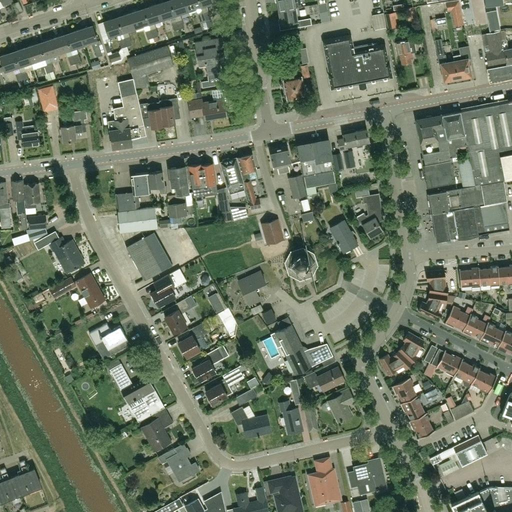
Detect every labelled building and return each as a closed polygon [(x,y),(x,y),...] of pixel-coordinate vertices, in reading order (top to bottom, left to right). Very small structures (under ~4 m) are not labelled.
[(168,0),(156,4),(161,19),(174,15),(169,0),(168,0)] [(169,0),(174,15),(187,11),(183,0),(169,0)] [(198,0),(183,0),(187,11),(195,8),(197,13),(202,12),(200,7),(198,0)] [(277,0),(279,10),(294,8),(301,7),(300,0),(277,0)] [(143,8),(148,24),(161,19),(156,4),(143,8)] [(130,13),(135,28),(148,24),(143,8),(130,13)] [(280,30),(305,26),(312,25),(310,18),(297,20),(294,8),(279,10),(281,23),(279,23),(280,30)] [(399,11),(385,14),(388,28),(396,26),(394,18),(400,17),(399,11)] [(384,12),(374,15),(378,31),(388,28),(384,12)] [(117,17),(122,32),(135,28),(130,13),(117,17)] [(122,32),(117,17),(104,21),(109,37),(122,32)] [(79,31),(84,45),(91,43),(93,48),(99,46),(97,41),(93,26),(79,31)] [(511,48),(508,49),(504,30),(493,32),(499,63),(506,62),(506,63),(511,61),(511,48)] [(84,45),(79,31),(66,35),(71,49),(84,45)] [(499,63),(493,32),(482,34),(488,66),(499,63)] [(71,49),(66,35),(53,39),(58,54),(71,49)] [(366,87),(365,83),(392,77),(389,61),(388,61),(385,45),(385,44),(364,48),(363,45),(353,47),(352,41),(351,41),(350,35),(323,40),(329,73),(328,73),(328,74),(331,89),(359,84),(359,88),(366,87)] [(219,38),(194,43),(198,65),(205,63),(207,75),(221,73),(220,64),(226,63),(222,45),(220,45),(219,38)] [(58,54),(53,39),(40,44),(45,58),(58,54)] [(409,40),(395,43),(398,56),(400,56),(401,64),(411,62),(410,58),(413,58),(412,53),(415,52),(414,44),(413,39),(409,40)] [(185,51),(183,41),(176,42),(178,52),(185,51)] [(45,58),(40,44),(27,48),(31,62),(45,58)] [(127,58),(128,62),(133,78),(136,88),(136,90),(148,87),(145,75),(148,74),(174,65),(167,45),(127,58)] [(463,78),(464,77),(470,75),(470,71),(471,71),(468,59),(471,58),(468,45),(459,47),(461,54),(454,56),(454,60),(458,78),(460,79),(463,78)] [(96,56),(102,54),(99,46),(93,48),(96,56)] [(437,55),(445,54),(443,46),(436,48),(437,55)] [(31,62),(27,48),(14,52),(18,67),(31,62)] [(302,63),(308,62),(309,62),(306,48),(305,48),(299,49),(302,63)] [(18,67),(14,52),(0,57),(5,71),(18,67)] [(119,52),(109,55),(111,62),(121,60),(119,52)] [(458,78),(454,60),(447,62),(445,54),(437,55),(439,64),(441,63),(444,80),(458,78)] [(511,62),(486,67),(489,82),(511,77),(511,62)] [(303,77),(309,75),(307,64),(300,66),(303,77)] [(284,81),(287,98),(288,98),(290,99),(294,99),(295,97),(304,95),(301,77),(291,79),(288,67),(282,68),(284,80),(284,81)] [(20,88),(25,86),(23,81),(20,73),(15,74),(18,82),(20,88)] [(115,120),(108,121),(112,148),(132,145),(131,139),(137,137),(146,136),(144,126),(142,118),(137,92),(136,90),(136,88),(135,86),(121,89),(123,96),(121,96),(123,106),(113,108),(115,120)] [(159,101),(159,102),(163,125),(175,123),(173,109),(179,108),(177,98),(159,101)] [(204,118),(226,114),(224,99),(203,102),(202,99),(188,101),(191,117),(204,115),(204,118)] [(511,101),(494,105),(508,179),(511,177),(511,101)] [(151,128),(153,128),(163,126),(163,125),(159,102),(148,104),(148,103),(139,104),(143,118),(149,117),(151,128)] [(467,145),(475,185),(508,179),(494,105),(461,111),(464,128),(467,145)] [(84,118),(87,118),(86,110),(73,112),(74,124),(61,125),(64,142),(76,140),(76,138),(87,137),(85,123),(84,118)] [(441,114),(445,132),(447,144),(450,158),(458,156),(456,148),(467,145),(464,128),(461,111),(460,111),(441,114)] [(450,158),(447,144),(445,132),(441,114),(416,119),(424,163),(425,163),(425,164),(423,164),(424,165),(450,160),(450,158)] [(24,146),(40,143),(38,131),(24,133),(22,121),(16,122),(19,139),(23,139),(24,146)] [(6,135),(14,134),(12,122),(5,123),(6,135)] [(344,139),(338,140),(340,150),(346,149),(347,151),(343,152),(346,168),(355,166),(351,145),(357,144),(357,147),(362,146),(362,143),(368,142),(366,129),(355,131),(354,129),(343,131),(344,139)] [(297,144),(300,161),(301,164),(302,164),(306,188),(335,182),(331,159),(332,158),(328,138),(319,140),(319,139),(306,142),(297,144)] [(288,165),(291,164),(287,145),(270,150),(274,168),(278,167),(280,173),(289,170),(288,165)] [(344,168),(341,153),(332,154),(335,170),(344,168)] [(251,183),(250,180),(250,179),(258,178),(256,169),(252,154),(238,157),(241,173),(242,173),(243,180),(244,180),(249,200),(251,209),(261,207),(259,199),(256,199),(251,183)] [(221,162),(220,162),(221,163),(227,186),(228,187),(230,194),(245,190),(243,183),(243,182),(236,158),(235,158),(230,160),(229,158),(223,160),(223,162),(221,162)] [(454,181),(450,160),(424,165),(427,186),(454,181)] [(190,173),(189,173),(190,184),(191,183),(193,194),(204,192),(205,196),(217,194),(217,189),(213,164),(213,163),(201,165),(201,164),(189,165),(189,166),(190,173)] [(188,193),(184,166),(169,168),(171,186),(175,185),(176,194),(188,193)] [(162,170),(150,172),(152,187),(159,186),(160,193),(167,192),(166,185),(164,185),(162,170)] [(150,188),(152,187),(150,172),(136,173),(130,174),(133,192),(116,194),(118,211),(139,208),(138,193),(150,191),(150,188)] [(293,198),(306,195),(302,174),(288,177),(293,198)] [(25,200),(23,180),(12,181),(14,201),(16,200),(18,213),(20,213),(22,230),(27,229),(25,200)] [(503,180),(475,185),(466,187),(469,207),(506,201),(503,180)] [(35,202),(40,202),(39,183),(25,184),(27,207),(35,207),(35,202)] [(432,213),(468,207),(469,207),(466,187),(428,193),(428,194),(432,212),(432,213)] [(319,192),(307,195),(309,202),(320,199),(319,192)] [(378,222),(383,219),(378,194),(361,197),(362,203),(366,203),(368,215),(365,216),(363,214),(357,217),(361,224),(369,237),(382,229),(378,222)] [(220,212),(230,211),(227,199),(218,200),(220,212)] [(509,229),(505,201),(506,201),(469,207),(468,207),(473,235),(486,233),(486,234),(487,234),(488,234),(489,234),(489,233),(489,232),(509,229)] [(170,205),(172,218),(188,215),(186,203),(170,205)] [(117,211),(119,225),(120,232),(157,227),(154,206),(139,208),(118,211),(117,211)] [(235,207),(230,207),(234,220),(238,219),(235,207)] [(473,235),(468,207),(432,213),(436,241),(473,235)] [(29,228),(47,227),(46,215),(28,216),(29,228)] [(160,220),(160,228),(171,226),(170,219),(160,220)] [(266,244),(283,239),(277,219),(260,224),(266,244)] [(343,251),(357,244),(344,220),(330,228),(343,251)] [(126,246),(144,280),(172,265),(154,231),(126,246)] [(66,243),(62,237),(50,243),(54,250),(55,250),(67,272),(85,262),(72,240),(66,243)] [(291,263),(291,264),(293,270),(294,271),(294,270),(299,273),(299,274),(301,274),(301,273),(306,271),(306,272),(307,272),(308,271),(311,265),(311,264),(309,257),(308,256),(303,253),(301,253),(301,254),(295,255),(294,257),(291,263)] [(9,256),(4,259),(12,272),(17,269),(13,262),(9,256)] [(511,264),(509,265),(510,265),(510,266),(498,268),(499,283),(509,282),(510,284),(511,283),(511,264)] [(498,268),(498,265),(497,265),(497,266),(490,266),(490,267),(491,267),(491,268),(479,269),(480,285),(490,284),(491,286),(499,285),(499,286),(500,286),(499,283),(498,268)] [(479,269),(479,267),(478,267),(471,268),(471,269),(472,269),(472,270),(460,271),(460,268),(459,268),(461,289),(462,289),(461,286),(471,286),(472,287),(480,287),(481,287),(480,285),(479,269)] [(175,287),(178,285),(186,280),(179,268),(153,282),(157,289),(151,292),(152,294),(151,297),(154,303),(157,304),(158,305),(179,294),(175,287)] [(429,292),(447,295),(448,287),(446,287),(444,270),(426,271),(427,281),(430,281),(430,284),(429,292)] [(90,306),(104,298),(90,272),(76,280),(90,306)] [(265,283),(260,272),(238,282),(248,304),(259,299),(255,291),(257,291),(258,288),(257,287),(265,283)] [(71,277),(61,282),(49,289),(54,298),(76,286),(71,277)] [(447,295),(429,292),(428,300),(426,303),(422,301),(418,311),(434,318),(442,302),(446,303),(446,299),(453,300),(455,296),(447,295)] [(181,313),(197,305),(191,295),(174,304),(177,309),(164,316),(173,332),(187,325),(181,313)] [(453,305),(445,324),(445,323),(453,327),(454,325),(463,329),(463,330),(471,313),(472,309),(469,308),(466,314),(459,310),(460,309),(454,306),(454,305),(453,305)] [(267,323),(275,319),(270,309),(262,313),(267,323)] [(481,338),(488,321),(490,318),(487,316),(484,322),(477,318),(477,317),(471,314),(471,313),(463,330),(463,329),(462,332),(463,332),(463,331),(470,335),(471,333),(480,338),(481,338)] [(195,339),(211,330),(206,321),(189,330),(192,335),(179,342),(187,356),(200,349),(195,339)] [(481,338),(480,338),(479,340),(480,340),(480,339),(488,343),(488,341),(498,346),(505,331),(504,331),(494,327),(495,325),(488,322),(489,321),(488,321),(481,338)] [(111,354),(130,344),(120,326),(111,331),(107,323),(89,333),(96,344),(103,340),(111,354)] [(277,348),(282,346),(296,339),(297,338),(290,325),(271,334),(277,348)] [(498,346),(497,348),(505,351),(506,349),(511,352),(511,334),(511,335),(511,333),(506,330),(506,329),(505,329),(504,331),(505,331),(498,346)] [(399,350),(412,363),(417,357),(415,355),(424,340),(408,331),(403,340),(406,341),(404,345),(399,350)] [(327,345),(318,348),(306,351),(304,349),(303,348),(300,348),(296,339),(282,346),(295,371),(320,359),(321,361),(332,356),(327,345)] [(194,369),(192,371),(195,376),(198,376),(200,379),(201,380),(207,377),(208,376),(208,375),(215,371),(212,364),(229,355),(223,345),(205,354),(208,359),(206,360),(193,367),(194,369)] [(461,360),(462,361),(463,358),(462,358),(462,359),(456,355),(455,356),(456,356),(455,357),(445,352),(446,350),(445,349),(439,361),(434,358),(431,363),(437,366),(436,368),(438,366),(447,371),(446,372),(453,376),(453,377),(455,375),(454,374),(461,360)] [(406,368),(412,363),(399,350),(393,356),(390,358),(388,354),(379,359),(388,375),(403,366),(406,368)] [(478,369),(479,369),(480,367),(479,367),(473,364),(472,365),(473,365),(472,366),(462,361),(461,360),(454,374),(455,375),(464,379),(463,381),(463,385),(467,386),(470,385),(472,383),(471,383),(478,369)] [(206,391),(210,398),(208,399),(212,407),(221,402),(220,400),(233,392),(229,386),(244,377),(241,371),(250,366),(247,362),(223,375),(225,380),(206,391)] [(110,369),(129,404),(139,421),(164,407),(147,376),(132,384),(121,363),(110,369)] [(324,390),(344,380),(338,366),(317,377),(315,372),(305,377),(310,388),(320,383),(324,390)] [(487,394),(497,376),(496,375),(496,376),(490,373),(489,373),(490,374),(489,375),(479,369),(478,369),(471,383),(472,383),(481,388),(480,389),(487,393),(487,394)] [(262,380),(269,386),(275,377),(268,372),(262,380)] [(417,396),(416,395),(411,385),(413,384),(410,378),(410,377),(392,386),(392,387),(393,387),(396,394),(398,393),(402,402),(402,403),(417,396)] [(429,391),(435,388),(431,382),(425,385),(429,391)] [(240,405),(257,395),(253,388),(235,397),(240,405)] [(347,404),(355,401),(349,388),(341,392),(342,394),(328,401),(338,422),(340,420),(341,421),(343,420),(342,420),(352,415),(347,404)] [(435,389),(430,391),(432,397),(438,394),(435,389)] [(511,391),(511,392),(510,393),(509,394),(509,395),(508,396),(502,414),(503,413),(511,416),(511,391)] [(402,403),(402,402),(400,403),(400,404),(401,404),(404,411),(406,410),(411,419),(411,420),(425,413),(420,402),(421,402),(418,395),(419,395),(419,394),(416,395),(417,396),(402,403)] [(451,408),(456,405),(451,396),(446,398),(451,408)] [(461,403),(467,414),(474,411),(469,400),(461,403)] [(288,433),(303,430),(298,407),(290,409),(288,401),(279,403),(281,411),(283,411),(288,433)] [(461,403),(456,406),(461,417),(467,414),(461,403)] [(251,405),(245,408),(249,418),(255,415),(251,405)] [(260,434),(271,431),(267,415),(249,419),(242,406),(231,412),(238,426),(244,424),(247,437),(258,434),(258,436),(260,436),(260,434)] [(312,406),(305,408),(310,431),(318,429),(312,406)] [(456,406),(450,409),(456,419),(461,417),(456,406)] [(164,427),(173,422),(165,407),(155,413),(157,417),(141,426),(154,450),(171,440),(164,427)] [(454,420),(449,410),(443,412),(448,423),(454,420)] [(427,411),(425,413),(411,420),(411,419),(408,421),(409,421),(413,428),(414,427),(419,437),(417,438),(436,429),(435,429),(433,430),(428,419),(430,419),(427,412),(427,411)] [(487,453),(482,442),(478,434),(453,447),(450,448),(442,452),(430,458),(432,464),(456,453),(462,465),(487,453)] [(200,470),(195,462),(191,465),(187,456),(191,454),(187,448),(179,453),(175,447),(158,457),(162,464),(168,460),(179,481),(200,470)] [(370,491),(387,487),(380,457),(372,459),(373,463),(354,467),(358,485),(360,493),(370,491)] [(439,465),(444,476),(459,469),(454,458),(439,465)] [(15,475),(22,494),(41,487),(34,468),(28,470),(24,460),(17,463),(21,473),(15,475)] [(122,476),(126,473),(122,466),(117,468),(122,476)] [(0,480),(0,494),(2,501),(22,494),(15,475),(9,477),(5,467),(0,469),(0,475),(2,480),(0,480)] [(341,497),(334,468),(308,474),(316,505),(326,503),(325,501),(341,497)] [(285,479),(278,480),(281,494),(275,495),(279,511),(284,511),(295,510),(294,508),(301,506),(295,477),(294,477),(285,479)] [(511,511),(511,486),(495,486),(493,486),(492,487),(490,487),(489,487),(487,488),(485,488),(451,504),(454,511),(511,511)] [(268,511),(263,487),(256,489),(259,500),(249,503),(246,492),(236,495),(239,506),(233,508),(234,511),(268,511)] [(145,511),(148,511),(173,499),(167,488),(140,503),(145,511)] [(225,511),(222,501),(214,506),(214,505),(208,509),(208,510),(205,511),(198,499),(185,506),(188,511),(225,511)] [(352,502),(354,511),(362,511),(363,511),(361,500),(352,502)] [(342,502),(344,511),(351,511),(349,501),(342,502)]
